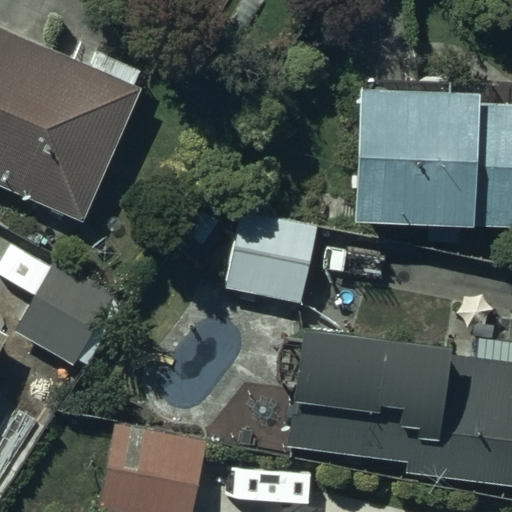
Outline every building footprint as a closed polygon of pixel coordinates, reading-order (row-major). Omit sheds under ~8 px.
[(0,182),(79,218),(138,90),(127,84),(137,63),(78,36),(70,54),(0,22),(0,182)] [(353,77),(346,214),(511,222),(511,94),(474,92),(474,84),(435,82),(436,74),(361,70),(361,77),(353,77)] [(299,299),(312,216),(234,204),(221,286),(299,299)] [(441,333),(294,318),(282,444),(401,456),(400,469),(511,481),(511,335),(473,332),(471,349),(439,346),(441,333)] [(0,346),(4,348),(16,328),(0,319),(0,346)] [(185,511),(201,435),(111,418),(94,504),(135,511),(185,511)]
